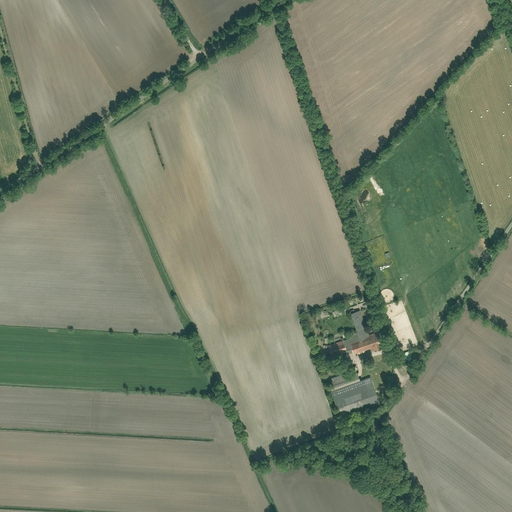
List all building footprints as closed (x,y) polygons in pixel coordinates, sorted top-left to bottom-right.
[(360,309),(350,313),(358,335),(368,332),(360,309)] [(372,350),(381,347),(376,332),(369,334),(368,332),(358,335),(349,338),(353,351),(354,353),(371,348),(372,350)] [(347,353),(353,351),(349,338),(343,340),(346,351),(347,353)] [(343,340),(329,345),(332,356),(346,351),(343,340)] [(331,391),(360,381),(357,372),(328,383),(331,391)] [(360,381),(331,391),(339,415),(378,401),(370,377),(360,381)]
